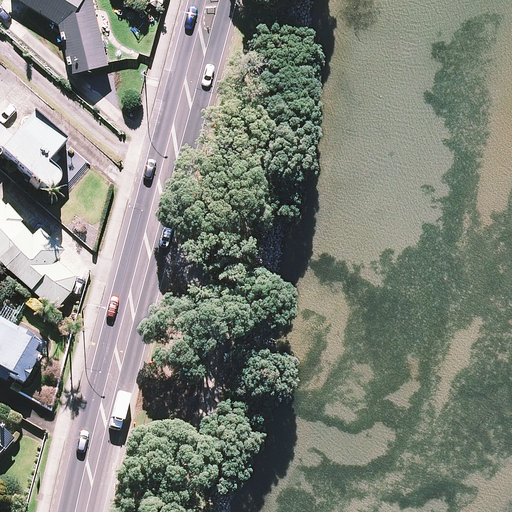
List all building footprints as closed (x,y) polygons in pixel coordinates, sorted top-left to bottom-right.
[(91,0),(22,0),(61,24),(73,73),(105,66),(91,0)] [(61,145),(30,117),(12,138),(0,127),(0,157),(44,196),(58,179),(43,165),(61,145)] [(0,264),(19,285),(22,282),(50,313),(78,287),(53,261),(60,255),(38,231),(33,236),(7,208),(4,210),(0,205),(0,264)] [(0,371),(21,384),(44,345),(0,318),(0,371)] [(0,454),(12,440),(0,429),(0,454)]
